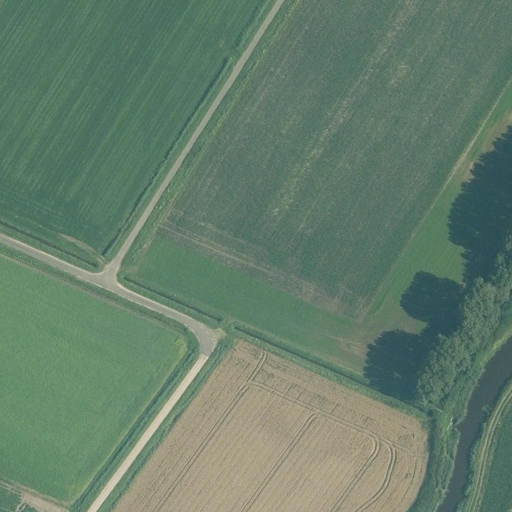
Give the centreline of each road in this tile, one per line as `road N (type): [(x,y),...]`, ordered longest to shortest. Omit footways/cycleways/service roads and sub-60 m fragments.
road 1 (unclassified): [(102,286),(283,0)]
road 2 (unclassified): [(89,511),(207,340),(199,328),(102,286)]
